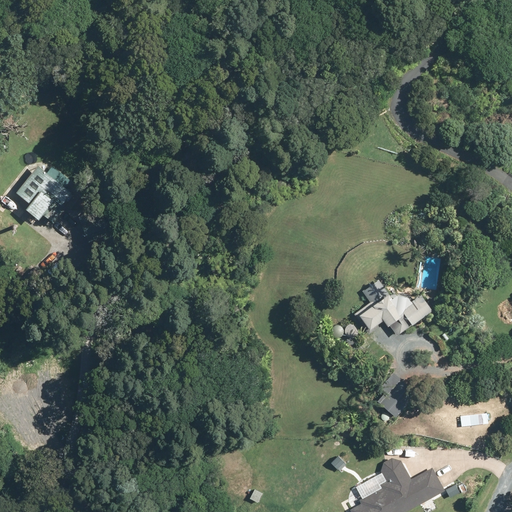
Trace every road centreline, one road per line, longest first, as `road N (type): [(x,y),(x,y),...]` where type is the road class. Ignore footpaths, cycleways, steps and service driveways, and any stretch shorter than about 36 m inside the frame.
road 1 (unknown): [(94,511),(87,318),(72,240)]
road 2 (unknown): [(280,0),(395,98)]
